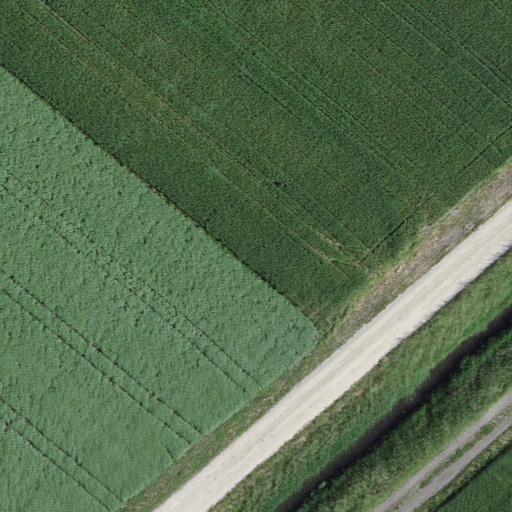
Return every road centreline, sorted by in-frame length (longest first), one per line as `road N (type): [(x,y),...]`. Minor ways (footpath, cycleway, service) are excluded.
road 1 (track): [(511,201),(156,511)]
road 2 (track): [(511,433),(421,511)]
